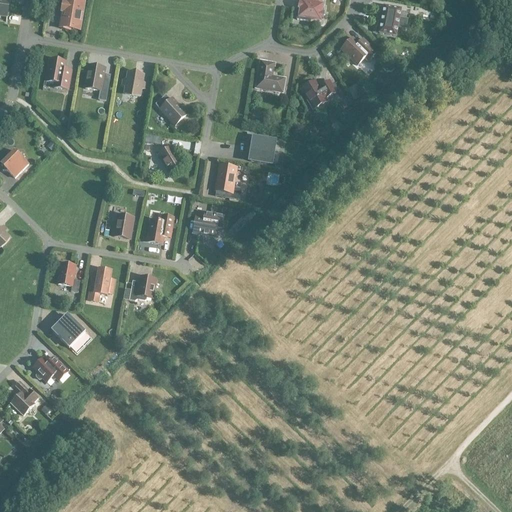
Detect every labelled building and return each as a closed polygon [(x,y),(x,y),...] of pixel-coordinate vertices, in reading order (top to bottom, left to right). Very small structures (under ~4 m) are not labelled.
[(1,0),(0,0),(0,19),(6,21),(10,2),(1,0)] [(71,26),(80,28),(84,0),(82,0),(66,0),(62,27),(70,29),(71,26)] [(320,22),(320,21),(323,21),(324,14),(321,14),(323,7),(320,7),(321,0),(306,0),(305,4),(302,4),(302,5),(300,5),(299,10),(301,10),(300,14),(298,14),(297,21),(310,23),(311,21),(320,22)] [(426,16),(427,8),(409,6),(408,13),(426,16)] [(396,37),(398,28),(404,29),(405,20),(399,19),(401,10),(384,7),(379,34),(396,37)] [(364,40),(359,45),(353,39),(341,51),(357,67),(364,60),(368,63),(377,54),(364,40)] [(48,74),(46,80),(46,83),(52,84),(55,85),(54,89),(69,92),(72,72),(64,71),(65,63),(50,60),(49,67),(48,74)] [(274,66),(261,63),(257,89),(282,93),(284,81),(272,78),(274,66)] [(99,101),(106,103),(108,90),(102,89),(105,70),(89,67),(85,90),(101,93),(99,101)] [(142,90),(145,90),(146,85),(143,84),(144,77),(128,74),(127,81),(123,81),(122,86),(126,88),(125,95),(140,98),(142,90)] [(336,93),(329,82),(319,89),(315,82),(302,90),(314,111),(327,103),(326,100),(336,93)] [(362,96),(355,86),(348,91),(354,101),(362,96)] [(343,92),(339,94),(344,103),(348,101),(343,92)] [(156,106),(160,111),(175,127),(187,116),(172,100),(163,108),(159,104),(156,106)] [(61,124),(67,120),(63,114),(57,119),(61,124)] [(194,117),(190,119),(193,126),(198,124),(194,117)] [(272,166),(275,143),(253,140),(250,162),(272,166)] [(49,146),(53,151),(57,147),(52,142),(49,146)] [(183,166),(172,147),(158,155),(169,174),(183,166)] [(3,167),(8,172),(17,180),(30,166),(17,153),(3,167)] [(225,194),(224,199),(239,201),(241,191),(233,190),(236,170),(220,167),(216,192),(225,194)] [(147,192),(146,199),(156,200),(157,192),(147,192)] [(217,229),(222,229),(224,217),(205,213),(204,220),(196,219),(193,235),(215,238),(217,229)] [(114,238),(130,241),(134,219),(118,217),(114,238)] [(151,221),(147,244),(163,246),(164,238),(171,240),(174,220),(162,217),(161,223),(151,221)] [(4,234),(6,231),(3,227),(0,229),(0,248),(9,239),(4,234)] [(61,265),(58,286),(72,288),(71,293),(78,294),(80,283),(74,281),(76,268),(61,265)] [(111,273),(99,271),(98,279),(93,278),(89,302),(94,302),(95,295),(107,297),(108,289),(113,290),(115,282),(110,281),(111,273)] [(123,301),(135,303),(137,301),(146,303),(147,300),(152,300),(156,281),(141,278),(139,287),(132,286),(130,297),(124,296),(123,301)] [(53,333),(69,350),(85,333),(69,317),(53,333)] [(39,381),(41,381),(42,380),(47,384),(51,380),(54,382),(56,380),(59,383),(68,373),(54,359),(48,364),(43,360),(33,370),(37,375),(36,376),(36,378),(39,381)] [(25,396),(22,393),(11,405),(23,417),(35,406),(34,405),(38,400),(29,391),(25,396)] [(40,412),(46,417),(50,412),(45,407),(40,412)]
